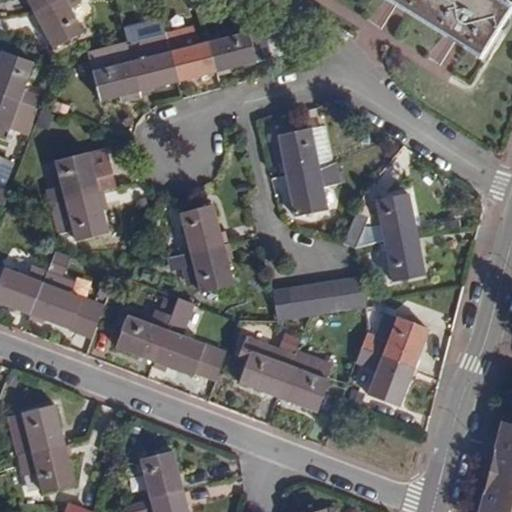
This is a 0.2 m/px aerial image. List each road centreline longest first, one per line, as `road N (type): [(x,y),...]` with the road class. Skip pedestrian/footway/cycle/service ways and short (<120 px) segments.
road 1 (residential): [(279,450),(0,342)]
road 2 (tertiary): [(511,232),(438,508)]
road 3 (residential): [(338,72),(511,192)]
road 4 (residential): [(338,72),(205,118),(177,150)]
road 5 (residential): [(438,508),(279,450)]
